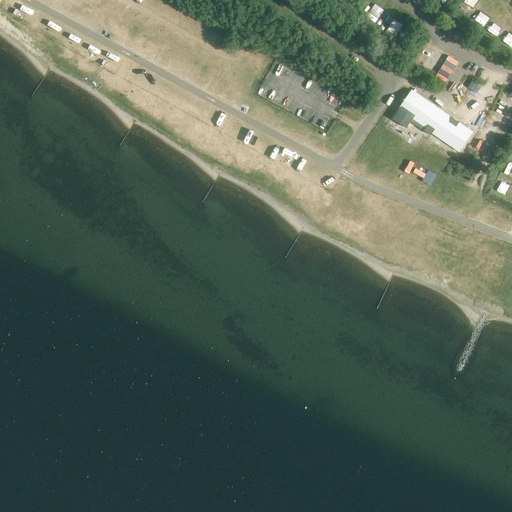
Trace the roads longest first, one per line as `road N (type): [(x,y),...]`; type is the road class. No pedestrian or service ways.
road 1 (unclassified): [(27,0),(335,165)]
road 2 (track): [(256,71),(122,0)]
